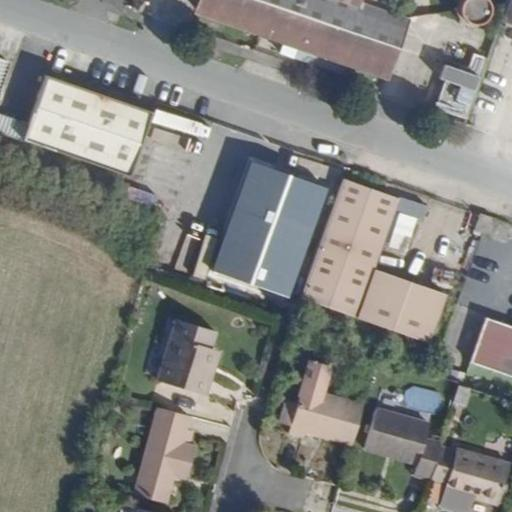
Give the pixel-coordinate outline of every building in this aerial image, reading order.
[(193,0),(190,10),(379,77),(400,20),(350,3),(351,0),(193,0)] [(377,12),(381,0),(351,0),(350,3),(377,12)] [(454,29),(459,30),(465,29),(470,27),(474,23),(477,17),(477,11),(476,6),(473,1),(471,0),(448,0),(445,5),(443,10),(443,15),(445,21),(449,26),(454,29)] [(511,23),(511,0),(505,0),(499,19),(511,23)] [(433,106),(466,116),(484,58),(452,48),(433,106)] [(0,132),(132,178),(153,109),(41,71),(25,118),(0,109),(0,78),(5,65),(0,63),(0,132)] [(208,277),(280,303),(320,186),(249,160),(208,277)] [(443,287),(370,263),(378,234),(386,205),(390,192),(336,175),(298,296),(429,335),(443,287)] [(413,249),(421,201),(399,197),(391,245),(413,249)] [(393,207),(386,205),(378,234),(385,236),(393,207)] [(489,233),(495,219),(479,213),(474,228),(481,230),(489,233)] [(511,381),(511,329),(483,320),(468,366),(511,381)] [(200,372),(207,348),(204,347),(208,330),(170,321),(155,380),(200,393),(206,373),(200,372)] [(206,373),(213,349),(207,348),(200,372),(206,373)] [(350,446),(362,401),(318,388),(325,361),(305,356),(292,400),(284,398),(278,419),(287,422),(285,429),(286,430),(287,431),(302,435),(303,431),(350,446)] [(463,404),(468,387),(456,383),(452,400),(463,404)] [(190,443),(193,431),(186,430),(189,415),(156,407),(134,493),(166,501),(174,474),(185,477),(194,444),(190,443)] [(409,474),(441,483),(474,492),(472,500),(495,506),(507,462),(421,437),(424,423),(372,407),(360,448),(412,463),(409,474)] [(468,511),(472,500),(474,492),(441,483),(437,506),(460,511),(468,511)]
